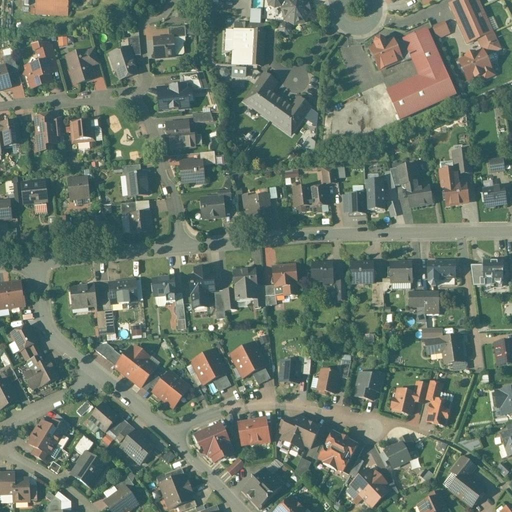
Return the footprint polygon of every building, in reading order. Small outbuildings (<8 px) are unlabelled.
[(267,0),(269,5),(275,9),(281,7),(284,8),(287,3),(284,2),(284,1),(283,0),(267,0)] [(299,0),(293,0),(288,1),(287,3),(284,8),(283,10),(286,20),(294,25),(304,22),(309,13),(306,4),(299,0)] [(477,0),(461,0),(449,5),(467,45),(478,40),(483,51),(482,52),(484,57),(500,50),(477,0)] [(450,35),(444,22),(432,28),(437,40),(450,35)] [(264,26),(236,24),(236,32),(252,33),(250,67),(262,67),(264,26)] [(290,27),(286,24),(280,26),(278,30),(280,36),(284,38),(289,36),(291,32),(290,27)] [(185,28),(168,29),(169,39),(173,39),(186,38),(185,28)] [(455,96),(426,30),(403,41),(405,44),(393,40),(403,63),(412,60),(420,78),(387,93),(400,121),(455,96)] [(236,32),(234,66),(250,67),(252,33),(236,32)] [(139,38),(128,39),(129,49),(131,57),(141,56),(139,38)] [(169,39),(154,40),(155,59),(174,57),(173,39),(169,39)] [(393,40),(385,43),(384,40),(380,39),(376,41),(374,44),(376,47),(370,50),(379,71),(400,62),(401,64),(403,63),(393,40)] [(48,45),(33,46),(34,52),(36,51),(40,64),(45,62),(42,49),(48,47),(48,45)] [(48,47),(42,49),(45,62),(48,61),(50,65),(57,63),(52,46),(48,47)] [(129,49),(112,55),(112,56),(113,56),(118,70),(117,71),(120,80),(137,75),(131,57),(129,49)] [(95,51),(86,53),(90,66),(99,64),(95,51)] [(86,52),(67,58),(72,75),(75,77),(78,85),(92,80),(90,72),(91,68),(86,53),(86,52)] [(482,52),(475,55),(474,54),(473,54),(474,55),(467,58),(467,57),(466,57),(467,59),(459,62),(468,82),(482,75),(482,74),(489,71),(490,72),(491,72),(484,57),(482,52)] [(13,56),(4,58),(10,75),(18,73),(13,56)] [(39,64),(32,60),(24,75),(31,80),(32,82),(31,85),(32,89),(51,84),(49,75),(50,73),(48,68),(50,65),(48,61),(45,62),(40,64),(39,64)] [(5,67),(0,68),(0,90),(0,91),(0,89),(0,88),(9,86),(10,88),(11,87),(5,67)] [(198,73),(182,75),(183,87),(178,88),(179,93),(203,90),(198,73)] [(276,84),(264,75),(246,101),(291,134),(310,108),(298,100),(291,110),(269,93),(276,84)] [(178,88),(158,90),(160,110),(173,109),(173,108),(180,108),(179,93),(178,88)] [(211,113),(193,115),(193,124),(213,122),(211,113)] [(52,117),(47,118),(47,117),(46,117),(46,118),(36,119),(36,118),(35,118),(37,136),(33,136),(33,139),(31,142),(34,144),(34,147),(59,144),(58,138),(55,138),(53,120),(53,116),(52,116),(52,117)] [(62,119),(53,120),(55,138),(58,138),(64,137),(62,119)] [(188,122),(166,124),(168,144),(190,142),(188,122)] [(17,123),(0,125),(0,139),(2,139),(3,149),(4,149),(13,147),(12,143),(20,142),(17,123)] [(90,123),(73,124),(75,142),(92,140),(90,123)] [(470,156),(464,157),(464,152),(453,154),(453,153),(454,164),(459,164),(460,175),(473,174),(470,154),(470,156)] [(214,153),(200,154),(201,163),(201,167),(203,166),(215,165),(214,153)] [(503,160),(489,161),(491,173),(504,172),(503,160)] [(201,163),(194,164),(194,161),(186,161),(186,164),(180,165),(182,183),(204,181),(203,166),(201,167),(201,163)] [(140,166),(122,167),(123,177),(127,176),(141,174),(140,166)] [(339,179),(347,178),(346,166),(337,167),(339,179)] [(414,166),(404,168),(407,185),(407,189),(410,209),(432,205),(429,188),(418,190),(414,166)] [(335,167),(323,169),(325,186),(337,184),(335,167)] [(404,168),(390,171),(394,187),(407,185),(404,168)] [(458,187),(456,170),(440,172),(441,182),(443,190),(445,189),(447,207),(457,206),(457,205),(467,204),(465,186),(458,187)] [(141,174),(127,176),(130,198),(148,196),(146,174),(141,174)] [(87,178),(68,180),(70,201),(89,199),(87,178)] [(45,182),(22,184),(24,206),(47,203),(45,182)] [(384,182),(365,182),(365,195),(366,212),(385,212),(384,182)] [(309,188),(293,190),(294,199),(293,199),(294,209),(311,206),(309,190),(309,188)] [(309,190),(311,206),(311,208),(328,206),(326,188),(309,190)] [(503,188),(483,191),(486,209),(495,208),(494,206),(506,205),(503,188)] [(230,191),(218,192),(219,198),(222,198),(223,206),(231,205),(230,191)] [(268,195),(250,198),(250,195),(242,196),(244,209),(249,209),(250,211),(244,212),(246,223),(256,221),(257,226),(263,225),(262,221),(271,220),(268,195)] [(365,195),(347,196),(347,197),(342,197),(342,205),(349,205),(349,217),(366,216),(366,212),(365,195)] [(219,198),(201,200),(202,212),(207,212),(207,219),(224,218),(223,206),(222,198),(219,198)] [(394,202),(389,204),(392,217),(397,216),(394,202)] [(10,203),(0,203),(0,220),(11,220),(10,203)] [(136,203),(121,205),(122,217),(129,217),(129,216),(137,215),(136,203)] [(137,215),(129,216),(129,217),(131,235),(152,232),(150,214),(137,215)] [(105,219),(94,220),(95,234),(106,233),(105,219)] [(502,262),(483,263),(483,266),(484,279),(472,279),(473,286),(493,286),(493,280),(503,280),(502,262)] [(454,263),(428,264),(428,279),(429,279),(429,285),(432,287),(434,287),(436,287),(438,284),(438,279),(445,279),(447,279),(455,279),(454,263)] [(373,264),(352,265),(352,285),(373,284),(373,264)] [(412,264),(390,264),(390,284),(391,284),(412,283),(412,264)] [(332,265),(312,265),(312,282),(333,282),(332,265)] [(483,266),(471,266),(472,279),(484,279),(483,266)] [(295,267),(273,269),(275,289),(284,288),(284,286),(296,284),(295,267)] [(195,276),(190,277),(191,295),(192,295),(193,305),(207,304),(207,294),(215,293),(213,274),(210,275),(209,269),(195,270),(195,276)] [(255,271),(234,273),(235,291),(255,289),(256,289),(256,288),(255,271)] [(173,279),(153,281),(155,298),(165,297),(166,304),(175,303),(173,279)] [(135,282),(109,285),(111,304),(112,304),(112,303),(136,300),(137,302),(135,282)] [(0,286),(0,310),(23,307),(20,283),(0,286)] [(346,283),(336,283),(336,302),(346,302),(346,283)] [(390,284),(382,284),(383,295),(385,295),(385,294),(389,294),(391,292),(391,284),(390,284)] [(95,287),(77,288),(78,289),(70,290),(72,309),(97,307),(95,287)] [(273,287),(264,288),(266,307),(274,306),(273,287)] [(433,293),(423,294),(424,308),(425,308),(438,308),(438,293),(434,293),(434,287),(433,287),(433,293)] [(264,288),(256,288),(256,289),(255,289),(256,302),(256,308),(266,307),(264,288)] [(255,289),(235,291),(236,294),(237,303),(256,302),(255,289)] [(236,294),(223,295),(224,307),(237,306),(237,303),(236,294)] [(423,294),(409,294),(409,308),(417,308),(424,308),(423,294)] [(223,295),(214,296),(216,313),(225,312),(224,307),(223,295)] [(184,305),(175,306),(177,321),(185,321),(184,305)] [(426,324),(425,308),(424,308),(417,308),(417,324),(426,324)] [(104,312),(96,313),(98,330),(106,329),(104,312)] [(113,312),(104,312),(106,329),(114,329),(113,312)] [(225,312),(216,313),(217,321),(225,320),(225,312)] [(143,336),(143,324),(132,325),(133,336),(143,336)] [(28,326),(12,335),(11,338),(15,344),(18,345),(19,345),(22,350),(20,351),(20,352),(22,351),(35,345),(37,344),(28,326)] [(459,337),(441,340),(441,341),(429,343),(430,353),(443,352),(445,366),(463,363),(459,337)] [(511,342),(495,345),(496,357),(497,365),(498,365),(498,367),(511,364),(511,342)] [(254,344),(231,356),(237,367),(234,369),(237,368),(243,379),(252,374),(264,368),(266,367),(254,344)] [(35,345),(22,351),(27,363),(41,356),(35,345)] [(107,345),(90,347),(106,360),(114,351),(114,350),(107,345)] [(149,358),(136,348),(134,350),(131,348),(123,359),(116,368),(115,369),(141,389),(141,388),(150,377),(157,368),(147,360),(149,358)] [(114,351),(106,360),(116,368),(123,359),(114,351)] [(215,351),(192,363),(197,374),(195,376),(198,375),(204,386),(213,381),(224,375),(227,374),(215,351)] [(41,356),(27,363),(26,363),(31,371),(33,370),(35,375),(27,379),(26,376),(25,376),(32,390),(41,386),(42,387),(58,379),(49,361),(46,363),(42,355),(41,356)] [(351,363),(340,361),(338,375),(339,375),(339,378),(348,380),(351,363)] [(10,366),(0,370),(0,376),(3,382),(6,381),(8,385),(18,380),(10,366)] [(264,368),(252,374),(258,386),(270,380),(264,368)] [(338,375),(321,371),(317,391),(319,392),(320,394),(325,396),(327,393),(334,395),(336,387),(337,388),(339,378),(339,375),(338,375)] [(179,381),(169,373),(162,381),(154,392),(153,393),(173,410),(189,389),(179,381),(182,379),(181,378),(179,381)] [(374,374),(373,377),(364,375),(364,376),(363,382),(359,381),(359,382),(359,381),(357,382),(356,386),(357,388),(358,388),(356,398),(372,402),(374,392),(381,394),(385,377),(374,374)] [(224,375),(213,381),(219,393),(231,387),(224,375)] [(150,377),(141,388),(146,392),(150,388),(149,388),(155,381),(150,377)] [(155,381),(149,388),(150,388),(154,392),(162,381),(158,378),(155,381)] [(3,382),(0,383),(0,410),(17,402),(14,396),(15,394),(14,393),(15,393),(13,390),(12,390),(13,389),(10,389),(8,385),(6,381),(3,382)] [(441,386),(429,383),(428,387),(425,401),(432,402),(437,404),(437,402),(441,386)] [(428,387),(419,385),(416,396),(414,402),(424,405),(425,401),(428,387)] [(204,400),(198,388),(193,391),(198,402),(204,400)] [(511,390),(500,392),(500,393),(495,394),(497,408),(503,407),(506,409),(507,417),(509,418),(511,417),(511,390)] [(416,396),(400,392),(398,401),(394,400),(392,409),(394,410),(393,412),(411,416),(414,402),(416,396)] [(437,402),(437,404),(432,402),(427,423),(445,427),(447,421),(449,420),(450,415),(449,412),(451,405),(437,402)] [(103,405),(90,419),(105,433),(107,430),(118,418),(103,405)] [(128,425),(119,416),(118,418),(107,430),(116,438),(120,434),(128,425)] [(69,426),(60,418),(57,423),(67,430),(69,426)] [(294,421),(290,423),(284,421),(281,427),(282,429),(283,429),(281,434),(281,435),(284,437),(281,442),(301,452),(303,447),(310,450),(320,429),(301,420),(300,424),(294,421)] [(53,421),(49,427),(42,423),(39,428),(38,428),(36,430),(35,430),(33,433),(56,446),(61,450),(61,449),(56,446),(62,436),(63,436),(67,430),(57,423),(53,421)] [(265,421),(239,426),(241,439),(242,443),(250,441),(251,445),(260,444),(260,445),(269,444),(265,421)] [(128,425),(120,434),(128,441),(136,432),(128,425)] [(221,426),(193,438),(193,439),(195,438),(200,449),(203,448),(206,454),(207,454),(210,459),(212,458),(214,464),(234,455),(221,426)] [(239,426),(228,428),(234,440),(241,439),(239,426)] [(116,438),(107,430),(105,433),(114,440),(116,438)] [(511,430),(508,432),(500,435),(505,450),(511,447),(511,430)] [(128,441),(121,449),(140,465),(155,448),(136,432),(128,441)] [(56,446),(33,433),(32,435),(33,436),(31,439),(32,439),(28,445),(36,449),(49,457),(56,446)] [(342,439),(333,434),(325,449),(325,450),(319,461),(325,464),(324,465),(336,471),(337,470),(342,473),(348,462),(349,462),(357,447),(347,442),(347,441),(346,439),(343,439),(342,439)] [(62,436),(56,446),(61,449),(62,450),(68,440),(63,436),(62,436)] [(87,455),(94,445),(83,436),(74,450),(84,457),(86,454),(87,455)] [(465,450),(482,446),(480,436),(463,440),(465,450)] [(402,444),(384,453),(393,470),(410,461),(407,455),(404,449),(402,444)] [(413,445),(404,449),(407,455),(416,451),(413,445)] [(61,450),(56,446),(49,457),(51,457),(55,460),(61,450)] [(49,457),(36,449),(32,455),(47,464),(51,457),(49,457)] [(164,457),(171,465),(178,459),(171,451),(164,457)] [(87,455),(86,454),(84,457),(71,476),(92,490),(97,484),(99,486),(105,476),(103,475),(107,469),(87,455)] [(463,458),(451,473),(458,479),(462,474),(468,478),(475,468),(463,458)] [(311,464),(301,459),(295,473),(304,478),(311,464)] [(54,461),(51,468),(58,472),(62,466),(54,461)] [(239,461),(227,471),(232,476),(243,466),(239,461)] [(509,474),(500,465),(496,470),(504,478),(509,474)] [(182,469),(165,476),(168,483),(183,477),(183,478),(185,477),(182,469)] [(265,470),(242,492),(256,507),(257,507),(261,507),(262,507),(268,502),(267,501),(268,496),(272,496),(273,497),(282,488),(265,470)] [(373,476),(367,470),(351,486),(361,497),(381,479),(375,473),(373,476)] [(28,480),(14,481),(14,475),(0,474),(0,497),(14,497),(14,503),(29,502),(29,487),(28,480)] [(468,478),(462,474),(458,479),(449,491),(471,508),(485,491),(468,478)] [(126,476),(112,487),(118,494),(125,488),(127,491),(134,486),(126,476)] [(168,483),(160,486),(165,498),(189,488),(188,485),(187,486),(186,483),(185,483),(183,478),(183,477),(168,483)] [(381,479),(361,497),(372,508),(389,493),(383,487),(386,485),(381,479)] [(37,502),(37,486),(29,487),(29,502),(37,502)] [(118,494),(105,503),(111,511),(124,511),(128,510),(130,511),(138,506),(127,491),(125,488),(118,494)] [(189,488),(165,498),(170,510),(177,507),(192,501),(190,495),(191,495),(189,492),(190,491),(189,488)] [(439,493),(429,497),(430,501),(435,499),(440,511),(447,509),(439,493)] [(55,498),(47,508),(47,511),(60,511),(61,502),(55,498)] [(280,510),(277,511),(304,511),(292,499),(280,510)] [(430,501),(422,504),(425,511),(422,511),(421,511),(440,511),(435,499),(430,501)] [(192,501),(177,507),(179,511),(185,511),(197,507),(194,500),(192,501)]
